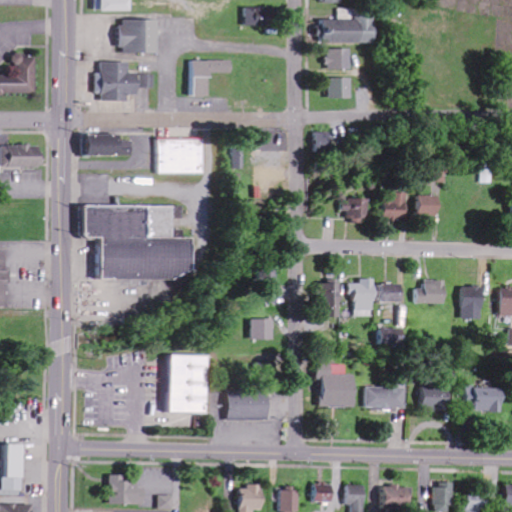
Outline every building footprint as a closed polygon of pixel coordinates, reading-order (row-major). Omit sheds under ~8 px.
[(132,0),(96,0),(97,11),(132,11),(132,0)] [(249,28),(270,27),(269,8),(248,8),(249,28)] [(339,20),(322,19),(321,42),(376,43),(377,12),(355,12),(355,9),(340,8),(339,20)] [(160,53),(160,20),(121,20),(122,54),(160,53)] [(351,49),(327,49),(327,70),(351,70),(351,49)] [(0,93),(37,94),(37,57),(15,57),(15,75),(0,74),(0,93)] [(233,74),(233,61),(192,60),(191,97),(210,97),(211,73),(233,74)] [(129,101),(129,94),(140,95),(140,88),(149,88),(150,74),(130,73),(130,63),(104,62),(102,101),(129,101)] [(352,79),(329,78),(329,98),(352,99),(352,79)] [(328,134),(315,132),(312,152),(325,154),(328,134)] [(88,155),(132,156),(133,141),(121,140),(121,136),(89,135),(88,155)] [(157,175),(205,174),(204,140),(156,140),(157,175)] [(1,146),(0,168),(43,168),(43,147),(1,146)] [(242,169),(243,151),(233,150),(232,168),(242,169)] [(442,183),(445,167),(432,165),(429,181),(442,183)] [(406,193),(384,193),(384,218),(405,218),(406,193)] [(416,215),(438,216),(439,196),(417,196),(416,215)] [(368,199),(340,199),(340,211),(346,212),(346,220),(368,220),(368,199)] [(173,207),(83,206),(83,239),(100,239),(99,278),(192,280),(193,238),(173,238),(173,207)] [(0,306),(6,307),(7,283),(10,283),(11,269),(6,269),(6,253),(0,252),(0,306)] [(276,269),(258,269),(258,283),(276,282),(276,269)] [(372,317),(372,302),(376,302),(377,279),(361,279),(361,284),(349,283),(349,302),(356,302),(355,316),(372,317)] [(447,304),(448,281),(424,280),(424,289),(415,289),(415,303),(447,304)] [(341,318),(342,283),(325,282),(324,317),(341,318)] [(403,302),(403,284),(382,285),(382,302),(403,302)] [(462,287),(462,319),(484,320),(485,287),(462,287)] [(502,316),(511,316),(511,288),(502,288),(502,316)] [(274,340),(275,320),(251,319),(251,340),(274,340)] [(209,356),(171,355),(170,412),(207,413),(209,356)] [(321,407),(356,408),(356,375),(339,375),(339,364),(317,364),(317,380),(321,380),(321,407)] [(407,387),(366,388),(366,410),(408,409),(407,387)] [(422,387),(421,407),(451,407),(451,387),(422,387)] [(473,411),(504,412),(505,388),(466,387),(466,402),(473,402),(473,411)] [(228,419),(270,420),(270,392),(229,391),(228,419)] [(24,445),(7,445),(7,479),(3,479),(3,491),(24,491),(24,445)] [(126,476),(111,475),(110,505),(146,506),(146,485),(125,485),(126,476)] [(264,510),(264,485),(247,486),(247,489),(239,489),(239,511),(253,511),(254,511),(264,510)] [(334,503),(335,485),(314,485),(313,502),(334,503)] [(435,485),(435,511),(454,511),(454,485),(435,485)] [(351,511),(367,511),(368,486),(346,486),(346,505),(352,505),(351,511)] [(412,509),(412,487),(383,486),(383,508),(412,509)] [(299,511),(300,491),(279,491),(278,511),(299,511)] [(482,511),(489,511),(489,494),(469,493),(468,511),(482,511)] [(174,510),(174,496),(159,496),(159,509),(174,510)]
